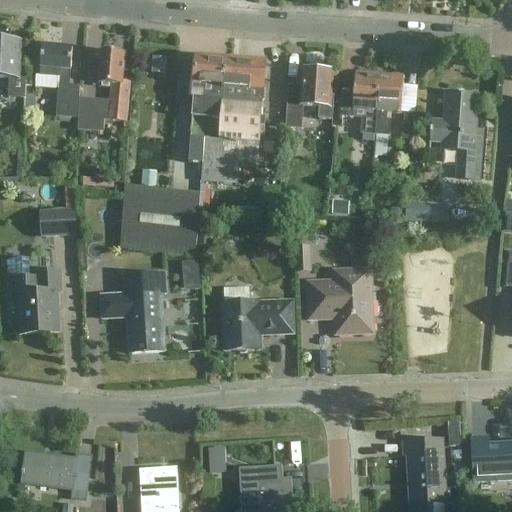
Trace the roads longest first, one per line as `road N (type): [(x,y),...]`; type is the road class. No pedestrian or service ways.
road 1 (unclassified): [(511,39),(64,0)]
road 2 (residential): [(336,396),(110,411),(0,396)]
road 3 (residential): [(511,387),(336,396)]
road 4 (residential): [(511,60),(497,222)]
